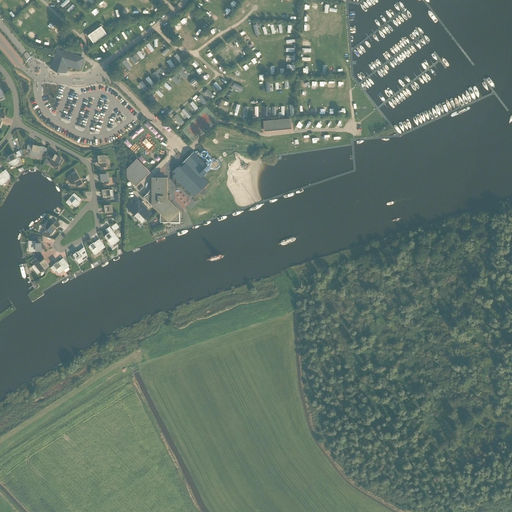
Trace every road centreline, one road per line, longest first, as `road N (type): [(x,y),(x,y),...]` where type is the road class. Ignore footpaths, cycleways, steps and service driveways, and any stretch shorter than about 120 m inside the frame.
road 1 (residential): [(354,137),(354,130),(261,134),(218,120),(187,149),(116,84),(95,76)]
road 2 (residential): [(15,124),(86,162),(94,201)]
road 3 (residential): [(95,76),(43,75),(0,23)]
